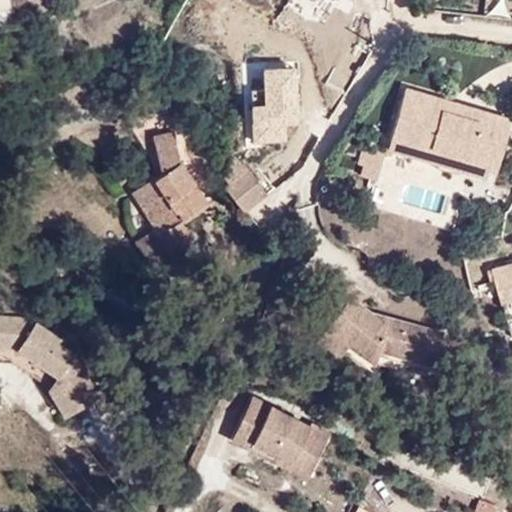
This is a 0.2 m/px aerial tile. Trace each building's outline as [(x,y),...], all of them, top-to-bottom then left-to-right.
[(453,124),(483,133),(481,141),(507,148),(511,149),(511,93),(501,90),(498,100),(463,90),(466,79),(425,68),(410,119),(451,132),(453,124)] [(463,90),(498,100),(501,90),(466,79),(463,90)] [(407,127),(505,155),(507,148),(481,141),(483,133),(453,124),(451,132),(410,119),(407,127)] [(380,137),(379,142),(384,144),(381,154),(396,158),(404,131),(390,127),(388,130),(386,139),(380,137)] [(383,128),(380,137),(386,139),(388,130),(383,128)] [(362,146),(357,170),(377,174),(382,150),(362,146)] [(192,180),(194,150),(172,150),(170,188),(142,208),(182,269),(209,251),(193,228),(213,213),(192,180)] [(272,201),(255,178),(233,199),(248,221),(272,201)] [(334,272),(349,249),(343,244),(318,281),(334,292),(342,280),(334,272)] [(369,264),(349,249),(334,272),(342,280),(334,292),(323,312),(343,327),(355,310),(439,335),(446,305),(378,287),(365,275),(369,264)] [(82,403),(91,419),(109,409),(84,367),(62,353),(65,350),(38,332),(0,331),(0,361),(25,364),(68,391),(78,406),(82,403)] [(245,406),(264,417),(267,410),(284,375),(265,365),(245,406)] [(267,410),(324,442),(343,406),(284,375),(267,410)] [(75,429),(91,419),(82,403),(78,406),(68,391),(57,400),(75,429)] [(267,410),(264,417),(320,449),(324,442),(267,410)] [(377,511),(358,500),(350,511),(377,511)]
